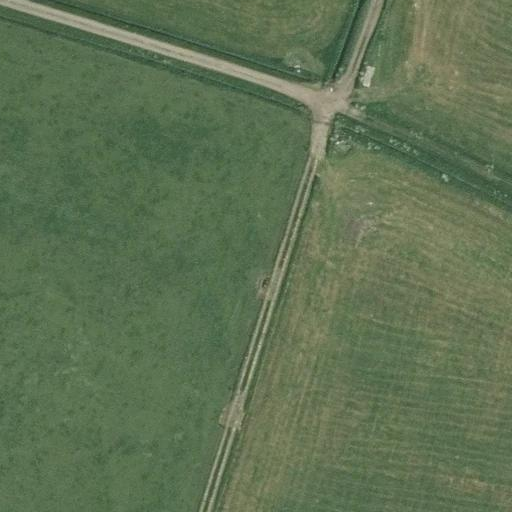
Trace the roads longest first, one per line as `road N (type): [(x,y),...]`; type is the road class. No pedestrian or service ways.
road 1 (track): [(378,0),(347,85),(329,103),(205,511)]
road 2 (unclassified): [(360,118),(8,0)]
